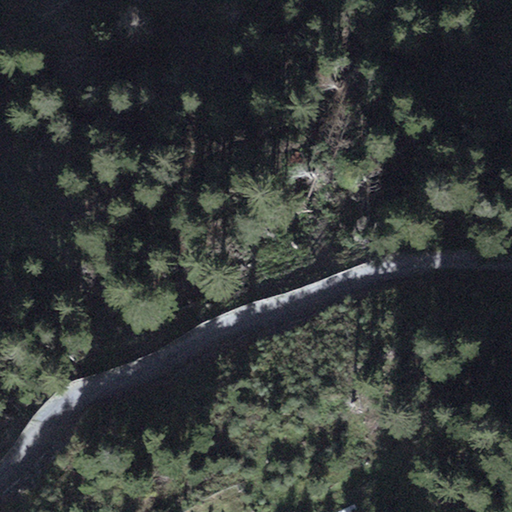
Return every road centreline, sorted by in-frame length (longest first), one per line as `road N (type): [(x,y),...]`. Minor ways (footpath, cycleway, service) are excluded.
road 1 (track): [(0,483),(20,470),(59,404),(231,319),(403,254),(511,259)]
road 2 (track): [(511,401),(274,511)]
